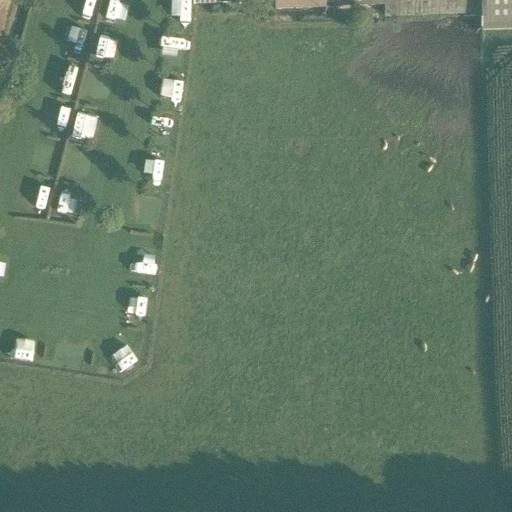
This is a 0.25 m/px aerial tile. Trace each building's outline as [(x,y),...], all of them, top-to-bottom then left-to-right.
[(72,0),(71,9),(94,13),(95,0),(72,0)] [(511,0),(275,0),(275,10),(384,6),(384,17),(480,14),(480,32),(511,30),(511,0)] [(87,57),(106,63),(112,43),(93,37),(87,57)] [(75,87),(77,70),(52,67),(49,84),(75,87)] [(158,80),(156,98),(176,101),(179,82),(158,80)] [(91,138),(94,119),(73,116),(70,135),(91,138)] [(13,202),(43,210),(47,192),(17,184),(13,202)] [(152,207),(153,199),(134,197),(133,205),(152,207)] [(135,251),(133,266),(151,269),(153,254),(135,251)] [(146,317),(147,296),(126,296),(125,316),(146,317)] [(11,362),(31,362),(32,344),(12,343),(11,362)] [(58,364),(71,364),(72,346),(59,345),(58,364)] [(124,345),(107,356),(117,372),(135,362),(124,345)]
